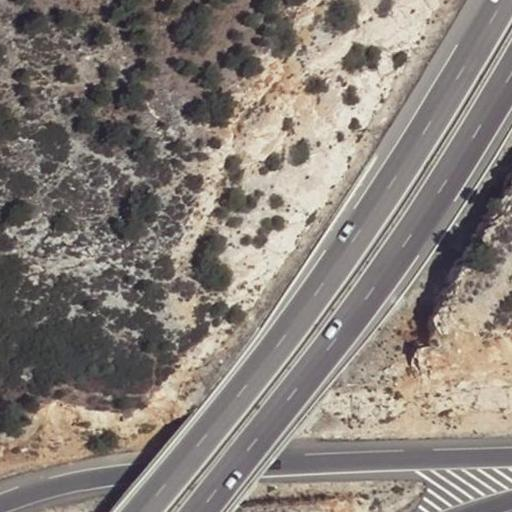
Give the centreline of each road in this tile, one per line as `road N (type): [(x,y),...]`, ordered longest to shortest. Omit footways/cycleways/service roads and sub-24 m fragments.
road 1 (trunk): [(500,0),(389,194),(243,397),(145,511)]
road 2 (trunk): [(201,511),(371,290),(511,69)]
road 3 (trunk): [(511,457),(139,469),(0,502)]
